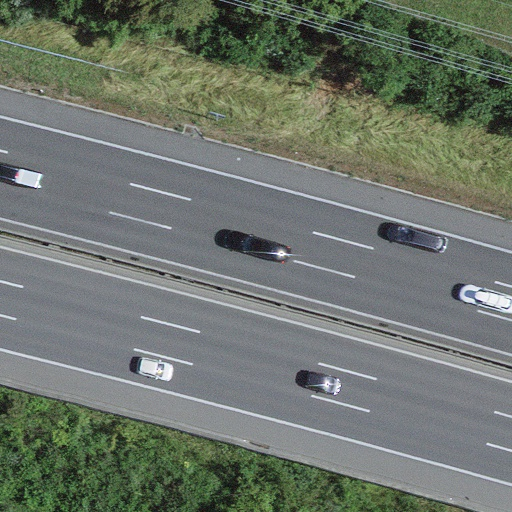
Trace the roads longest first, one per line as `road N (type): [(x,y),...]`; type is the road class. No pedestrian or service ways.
road 1 (motorway): [(0,298),(511,435)]
road 2 (motorway): [(511,305),(0,168)]
